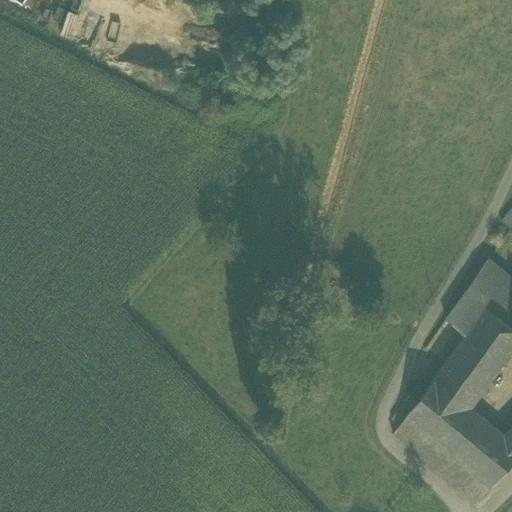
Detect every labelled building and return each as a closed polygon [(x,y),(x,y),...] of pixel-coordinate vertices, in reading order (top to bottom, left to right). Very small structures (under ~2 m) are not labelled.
[(44,0),(39,18),(60,24),(66,0),(22,0),(18,15),(25,17),(30,0),(44,0)] [(31,0),(26,18),(36,21),(42,0),(31,0)] [(511,210),(501,223),(511,232),(511,210)] [(464,336),(434,377),(471,408),(511,351),(511,331),(511,330),(511,280),(488,261),(446,320),(464,336)] [(491,487),(511,462),(511,442),(503,435),(471,408),(434,377),(425,390),(405,417),(491,487)] [(392,421),(399,426),(405,417),(425,390),(418,384),(392,421)] [(476,505),(491,487),(405,417),(399,426),(392,435),(476,505)] [(511,442),(511,426),(503,435),(511,442)]
